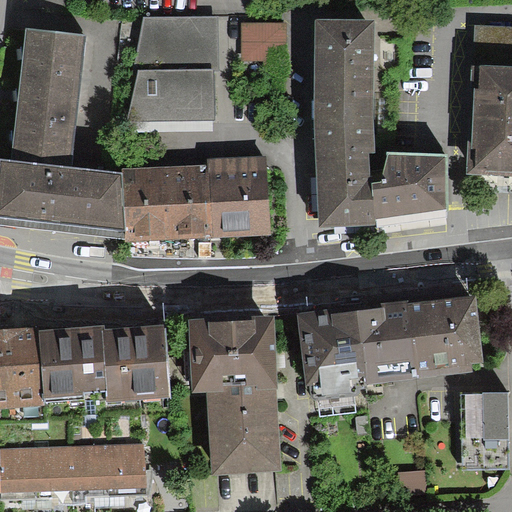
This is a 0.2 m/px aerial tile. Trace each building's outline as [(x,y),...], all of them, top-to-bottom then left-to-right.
[(216,20),(140,20),(124,126),(218,126),(216,20)] [(284,20),(243,21),(244,65),(286,63),(284,20)] [(511,35),(481,35),(476,186),(511,186),(511,35)] [(324,140),(381,140),(380,38),(323,39),(323,67),(324,140)] [(87,46),(28,41),(17,176),(76,181),(87,46)] [(382,242),(381,167),(381,140),(324,140),(324,159),(325,243),(382,242)] [(211,161),(212,176),(214,245),(270,243),(267,159),(211,161)] [(394,168),(381,167),(382,242),(455,231),(452,170),(394,168)] [(0,198),(0,230),(128,247),(128,204),(127,186),(76,181),(17,176),(1,174),(0,198)] [(174,246),(214,245),(212,176),(171,178),(174,246)] [(128,247),(174,246),(171,178),(135,178),(128,204),(128,247)] [(417,305),(427,380),(482,373),(472,298),(417,305)] [(427,380),(417,305),(360,313),(369,387),(427,380)] [(369,387),(360,313),(307,320),(316,394),(369,387)] [(196,393),(208,393),(276,389),(272,316),(192,320),(196,393)] [(44,344),(49,420),(173,412),(169,337),(44,344)] [(0,422),(49,420),(44,344),(0,346),(0,422)] [(281,471),(276,389),(208,393),(212,474),(281,471)] [(508,394),(462,395),(463,425),(463,474),(509,473),(508,394)] [(0,452),(0,496),(146,490),(144,446),(0,452)] [(426,500),(424,476),(399,477),(400,501),(426,500)]
